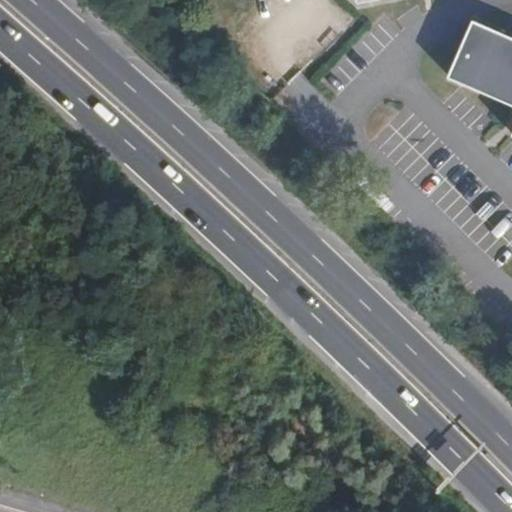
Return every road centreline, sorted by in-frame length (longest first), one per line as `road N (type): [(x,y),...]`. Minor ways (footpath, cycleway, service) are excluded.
road 1 (trunk): [(0,32),(352,355),(507,511)]
road 2 (trunk): [(511,451),(415,352),(30,0)]
